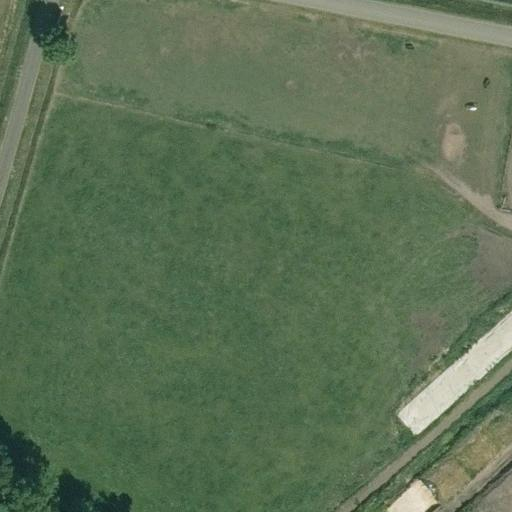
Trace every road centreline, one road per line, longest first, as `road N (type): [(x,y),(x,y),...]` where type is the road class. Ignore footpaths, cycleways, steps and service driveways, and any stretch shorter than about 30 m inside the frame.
road 1 (unclassified): [(511,37),(317,0)]
road 2 (unclassified): [(0,185),(47,0)]
